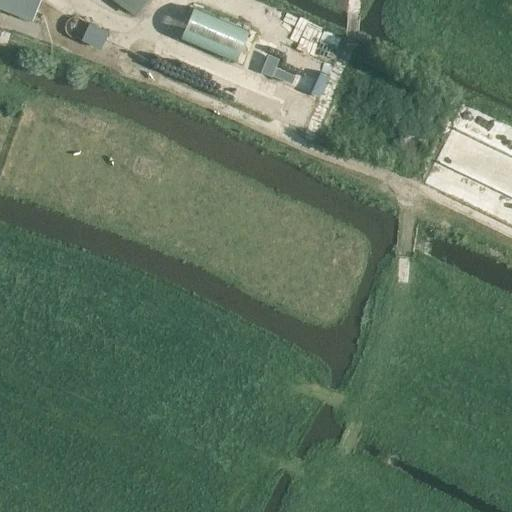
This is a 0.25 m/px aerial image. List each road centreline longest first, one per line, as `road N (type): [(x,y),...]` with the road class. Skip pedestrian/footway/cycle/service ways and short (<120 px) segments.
road 1 (track): [(117,65),(411,190),(398,322)]
road 2 (track): [(178,0),(135,32),(117,65),(0,18)]
